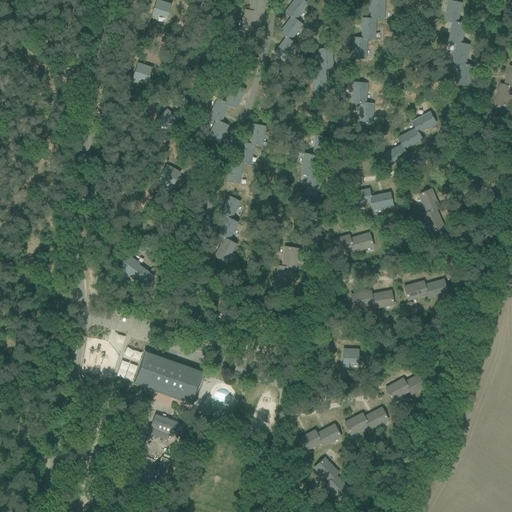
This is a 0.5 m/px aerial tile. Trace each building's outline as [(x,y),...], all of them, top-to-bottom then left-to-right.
[(260,15),(263,16),(266,0),(251,0),(249,11),(245,10),(245,12),(260,15)] [(290,18),(301,27),(302,25),(296,20),(306,6),(298,0),(294,0),(284,13),(290,18)] [(372,0),(372,21),(376,21),(384,22),(385,0),(377,0),(372,0)] [(151,18),(156,20),(158,15),(167,18),(171,6),(156,1),(151,18)] [(449,2),(445,20),(451,22),(457,23),(461,4),(449,2)] [(241,29),(256,32),(260,15),(245,12),(241,29)] [(285,39),(289,42),(301,27),(290,18),(277,33),(285,39)] [(362,41),(375,41),(376,21),(372,21),(363,20),(362,41)] [(451,22),(447,39),(461,42),(465,25),(458,23),(457,23),(451,22)] [(272,54),(283,63),(295,47),(289,42),(285,39),(272,54)] [(447,39),(446,42),(456,44),(451,61),(465,64),(470,47),(461,45),(461,42),(447,39)] [(355,60),(366,60),(367,41),(362,41),(356,40),(355,60)] [(317,50),(320,72),(334,70),(331,49),(317,50)] [(451,61),(451,63),(460,65),(455,84),(468,87),(473,68),(465,66),(465,64),(451,61)] [(131,81),(137,83),(139,78),(148,81),(152,69),(137,64),(131,81)] [(311,73),(313,92),(327,90),(325,71),(311,73)] [(352,101),(366,102),(367,84),(353,83),(352,101)] [(225,103),(237,109),(245,91),(233,85),(225,103)] [(500,87),(495,105),(508,109),(511,95),(511,89),(504,87),(504,88),(500,87)] [(214,121),(228,128),(228,126),(221,123),(229,106),(236,110),(237,109),(225,103),(215,99),(206,118),(214,121)] [(358,124),(372,125),(373,103),(366,102),(352,101),(352,106),(359,107),(358,124)] [(156,121),(153,123),(158,128),(162,124),(169,131),(177,122),(165,111),(156,121)] [(410,122),(414,129),(421,142),(422,141),(418,134),(436,125),(430,112),(410,122)] [(207,138),(220,144),(228,128),(214,121),(207,138)] [(240,144),(262,148),(265,127),(251,125),(248,144),(240,142),(240,144)] [(400,145),(407,158),(408,157),(405,150),(421,142),(414,129),(397,138),(400,145)] [(313,155),(326,158),(330,139),(317,136),(313,155)] [(243,164),(251,166),(254,147),(240,144),(237,162),(229,161),(229,162),(243,164)] [(385,153),(391,166),(407,158),(400,145),(385,153)] [(307,176),(321,179),(322,176),(314,174),(318,158),(326,159),(326,158),(313,155),(305,153),(300,175),(307,176)] [(226,182),(240,185),(243,164),(229,162),(226,182)] [(164,169),(157,182),(163,185),(165,182),(172,185),(177,175),(164,169)] [(304,193),(318,196),(321,179),(307,176),(304,193)] [(348,194),(351,208),(370,203),(367,189),(348,194)] [(370,203),(372,211),(393,206),(390,192),(370,197),(368,189),(367,189),(370,203)] [(417,195),(425,213),(440,207),(431,189),(417,195)] [(219,213),(231,220),(241,202),(229,195),(219,213)] [(422,215),(430,234),(444,227),(436,211),(440,209),(440,207),(425,213),(422,215)] [(217,234),(230,241),(239,224),(231,220),(219,213),(218,214),(226,218),(217,234)] [(350,238),(355,253),(374,248),(369,232),(350,238)] [(213,257),(226,265),(237,245),(230,241),(217,234),(216,236),(222,240),(213,257)] [(328,241),(333,255),(353,249),(350,238),(349,235),(328,241)] [(277,267),(296,270),(299,249),(284,247),(281,266),(278,265),(277,267)] [(131,275),(146,286),(153,277),(138,266),(139,265),(127,256),(118,269),(129,278),(131,275)] [(154,266),(150,272),(155,276),(159,270),(154,266)] [(274,285),(289,288),(293,270),(277,267),(274,285)] [(98,274),(101,280),(113,276),(111,270),(98,274)] [(427,296),(428,300),(448,294),(443,279),(424,285),(423,281),(422,281),(427,296)] [(403,287),(407,301),(427,296),(422,281),(403,287)] [(371,290),(350,295),(353,310),(357,309),(373,305),(370,293),(371,293),(371,290)] [(371,293),(370,293),(373,305),(374,305),(375,310),(395,305),(391,290),(372,295),(371,293)] [(185,304),(178,302),(172,321),(179,323),(185,304)] [(343,368),(348,368),(348,365),(358,365),(358,350),(343,350),(343,368)] [(156,388),(192,401),(200,378),(180,371),(182,366),(173,363),(173,364),(146,355),(136,382),(155,389),(156,388)] [(409,392),(411,396),(430,386),(422,372),(405,381),(403,378),(402,379),(409,392)] [(384,389),(391,402),(409,392),(402,379),(384,389)] [(367,427),(369,431),(388,421),(381,408),(364,417),(362,413),(360,414),(367,427)] [(343,423),(350,436),(367,427),(360,414),(343,423)] [(150,427),(181,438),(185,427),(154,415),(150,427)] [(316,434),(323,448),(341,438),(334,424),(316,434)] [(296,440),(303,453),(320,444),(322,448),(323,448),(316,434),(314,431),(296,440)] [(156,448),(167,452),(168,446),(157,442),(156,448)] [(325,485),(325,486),(338,474),(323,459),(314,468),(328,482),(325,485)] [(325,486),(333,494),(339,500),(349,491),(335,477),(336,476),(338,474),(325,486)]
